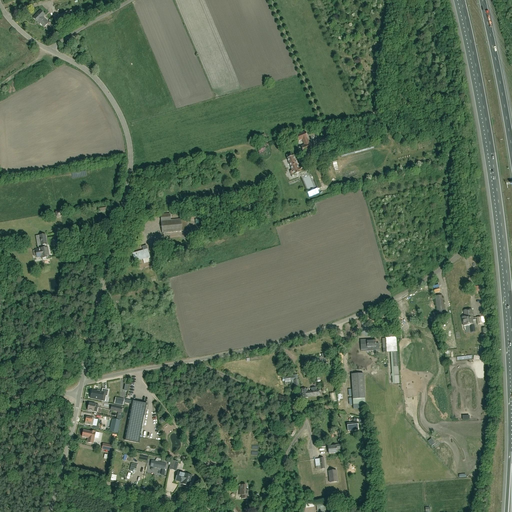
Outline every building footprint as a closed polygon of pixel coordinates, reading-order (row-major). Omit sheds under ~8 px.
[(40,11),(33,18),(39,24),(39,23),(44,28),(49,23),(43,17),(45,15),(40,11)] [(58,22),(69,17),(67,12),(56,17),(58,22)] [(305,132),(296,136),(298,142),(302,140),(304,145),(301,147),(303,153),(312,149),(309,143),(309,144),(307,138),(308,138),(305,132)] [(293,157),(292,157),(288,159),(287,159),(292,171),(290,172),(292,176),(302,172),(301,167),(298,168),(293,157)] [(310,168),(317,189),(321,188),(320,184),(324,183),(318,165),(310,168)] [(160,215),(161,221),(162,233),(182,232),(187,231),(186,219),(181,220),(181,219),(171,220),(170,214),(160,215)] [(49,258),(47,248),(46,245),(47,245),(46,235),(40,236),(42,246),(44,245),(44,248),(39,249),(35,250),(35,251),(33,251),(34,257),(36,257),(37,258),(41,257),(41,259),(49,258)] [(143,251),(132,254),(135,262),(150,257),(147,249),(146,246),(142,247),(143,251)] [(442,295),(434,297),(438,315),(445,314),(442,295)] [(474,325),(473,325),(472,321),(475,320),(475,318),(472,319),(471,310),(463,311),(464,318),(462,318),(463,326),(470,325),(471,329),(475,329),(474,325)] [(484,317),(480,317),(476,318),(477,325),(482,324),(481,323),(482,323),(483,327),(484,326),(484,323),(484,317)] [(388,333),(388,338),(385,338),(386,349),(382,349),(383,353),(391,352),(392,367),(393,367),(394,384),(399,384),(398,367),(397,352),(396,332),(388,333)] [(379,344),(375,344),(375,340),(360,340),(361,350),(367,350),(367,348),(371,348),(371,347),(375,347),(375,351),(379,351),(379,344)] [(299,386),(297,375),(292,375),(292,374),(287,375),(288,384),(293,383),(293,387),(299,386)] [(351,374),(352,399),(365,399),(363,374),(351,374)] [(311,388),(311,391),(307,392),(307,389),(299,390),(300,399),(308,398),(308,397),(321,395),(320,389),(316,390),(316,387),(311,388)] [(108,390),(102,389),(102,392),(92,390),(90,398),(102,400),(103,395),(106,396),(107,394),(108,390)] [(147,404),(131,401),(124,440),(139,443),(147,404)] [(99,405),(95,404),(89,403),(87,411),(97,413),(99,405)] [(86,417),(85,424),(93,426),(94,418),(92,418),(86,417)] [(347,422),(348,430),(359,429),(358,421),(347,422)] [(87,443),(93,444),(95,437),(97,438),(98,433),(92,432),(83,430),(82,437),(88,438),(87,443)] [(102,450),(112,452),(113,445),(103,443),(102,450)] [(331,445),(331,447),(327,447),(328,454),(337,453),(336,450),(343,449),(342,444),(331,445)] [(315,467),(320,466),(320,470),(325,469),(323,458),(319,458),(319,459),(315,459),(315,467)] [(152,461),(150,466),(164,470),(166,464),(152,461)] [(169,470),(176,472),(178,462),(171,461),(169,470)] [(336,471),(328,472),(329,483),(337,482),(336,471)] [(181,484),(188,486),(191,475),(178,472),(175,481),(182,483),(181,484)] [(236,481),(237,476),(232,476),(229,476),(228,478),(231,479),(231,481),(232,481),(231,487),(236,487),(237,481),(236,481)] [(240,485),(239,495),(241,495),(241,499),(248,499),(248,490),(246,490),(246,486),(240,485)]
